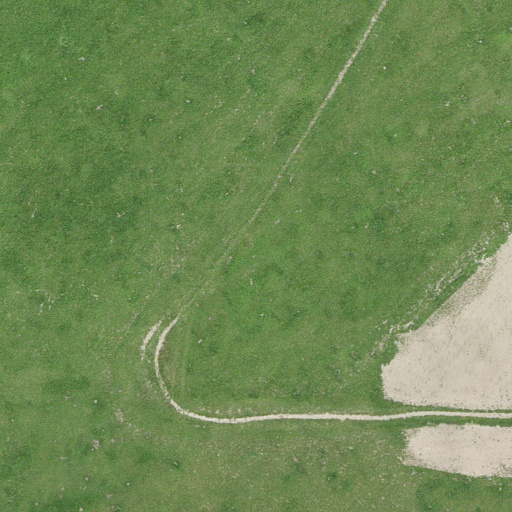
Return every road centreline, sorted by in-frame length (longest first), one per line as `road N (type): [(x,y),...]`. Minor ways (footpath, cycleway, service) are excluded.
road 1 (track): [(179,416),(151,368),(161,336),(271,208),(390,0)]
road 2 (track): [(511,413),(179,416)]
